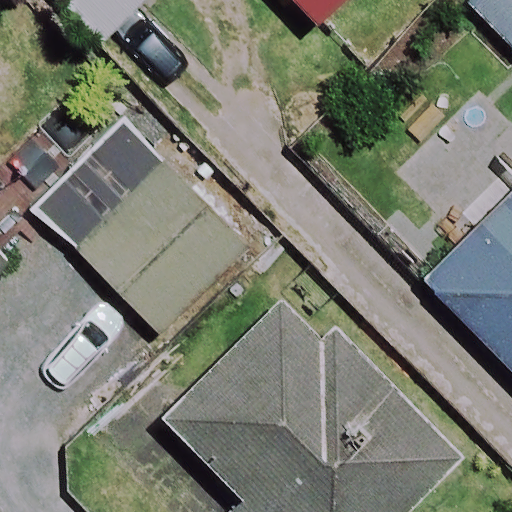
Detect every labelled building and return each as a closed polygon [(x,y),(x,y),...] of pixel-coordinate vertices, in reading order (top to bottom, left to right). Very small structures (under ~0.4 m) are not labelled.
[(338,0),(291,0),(316,23),(338,0)] [(511,0),(464,0),(511,48),(511,0)] [(243,274),(274,241),(173,146),(71,253),(163,340),(234,265),(243,274)] [(511,196),(426,276),(511,368),(511,196)] [(401,511),(458,455),(290,290),(162,419),(255,511),(401,511)]
